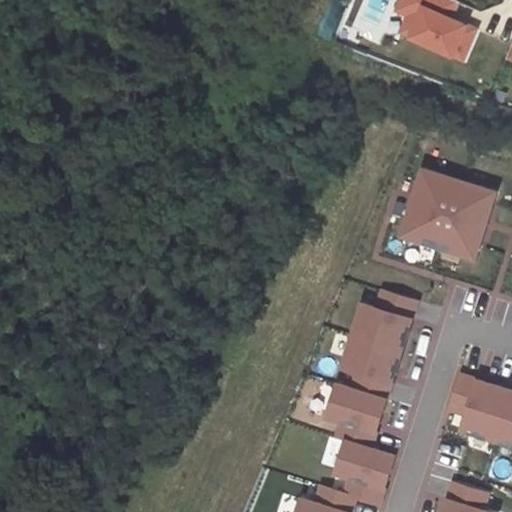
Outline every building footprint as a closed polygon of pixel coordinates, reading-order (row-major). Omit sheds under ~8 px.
[(459,0),(400,0),(399,5),(410,10),(403,26),(465,54),(478,25),(453,14),(459,0)] [(498,193),(426,170),(405,236),(477,258),(498,193)] [(318,503),(304,499),(300,511),(353,511),(358,497),(382,505),(397,456),(373,448),(419,302),(385,291),(379,308),(365,303),(345,367),(360,371),(354,389),(340,384),(330,415),(344,420),(339,437),(349,440),(338,473),(353,477),(347,494),(324,487),(318,503)] [(511,443),(511,390),(463,376),(453,409),(469,415),(465,429),(511,443)] [(490,494),(456,483),(446,511),(488,511),(485,511),(490,494)]
